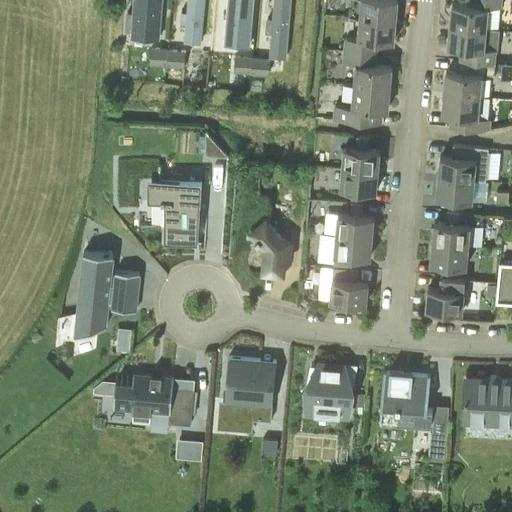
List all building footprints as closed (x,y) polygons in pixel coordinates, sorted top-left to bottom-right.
[(140,0),(137,43),(155,45),(159,0),(140,0)] [(207,26),(207,21),(208,0),(190,0),(189,25),(207,26)] [(242,43),(243,34),(245,0),(226,0),(223,41),(242,43)] [(295,0),(275,0),(270,55),(289,57),(295,0)] [(397,0),(351,0),(350,14),(341,13),(341,14),(360,16),(396,19),(397,0)] [(486,27),(498,28),(500,7),(501,0),(470,0),(470,4),(453,2),(451,24),(486,27)] [(394,41),(396,19),(360,16),(358,37),(345,36),(344,49),(377,52),(378,40),(394,41)] [(451,24),(449,46),(460,47),(459,59),(486,61),(495,62),(496,48),(498,48),(500,28),(498,28),(486,27),(451,24)] [(167,64),(168,49),(151,47),(149,62),(167,64)] [(184,65),(186,50),(168,49),(167,64),(184,65)] [(376,64),(377,52),(344,49),(343,60),(356,62),(354,84),(390,87),(392,65),(376,64)] [(251,72),(253,56),(235,55),(234,70),(251,72)] [(269,73),(270,58),(253,56),(251,72),(269,73)] [(495,62),(486,61),(459,59),(458,71),(446,70),(444,92),(479,95),(482,73),(494,73),(495,62)] [(388,109),(390,87),(354,84),(352,104),(334,103),(333,118),(381,122),(382,109),(388,109)] [(477,117),(479,95),(444,92),(442,114),(451,115),(449,127),(469,128),(481,129),(490,127),(491,118),(477,117)] [(207,132),(205,155),(227,155),(207,132)] [(356,146),(344,145),(342,166),(378,170),(380,149),(368,148),(369,135),(357,134),(356,146)] [(474,179),(486,180),(486,176),(488,176),(491,151),(488,150),(489,146),(454,143),(452,155),(440,154),(438,175),(474,179)] [(364,190),(376,191),(378,170),(342,166),(341,188),(352,189),(351,201),(363,202),(364,190)] [(436,196),(472,200),(474,179),(438,175),(436,196)] [(148,179),(148,201),(164,201),(164,243),(198,243),(202,179),(148,179)] [(508,203),(509,191),(497,190),(496,202),(508,203)] [(374,215),(362,214),(363,202),(351,201),(350,212),(338,211),(336,233),(372,236),(374,215)] [(446,221),(434,220),(432,241),(468,245),(470,223),(458,222),(459,211),(447,210),(446,221)] [(252,239),(267,257),(265,279),(286,281),(287,262),(292,262),(293,250),(288,250),(268,226),(252,239)] [(370,257),(372,236),(336,233),(333,266),(357,268),(358,256),(370,257)] [(455,265),(466,266),(468,245),(432,241),(430,262),(443,264),(441,276),(453,277),(453,276),(455,265)] [(83,251),(74,336),(107,324),(110,301),(113,301),(112,307),(136,310),(140,271),(116,269),(115,283),(112,283),(115,255),(83,251)] [(511,259),(500,259),(496,300),(500,300),(500,301),(511,302),(511,301),(511,259)] [(368,281),(356,280),(357,268),(333,266),(330,299),(366,303),(368,281)] [(453,276),(453,277),(441,276),(440,288),(428,286),(426,308),(462,311),(465,277),(453,276)] [(487,296),(495,297),(496,284),(488,283),(487,296)] [(116,332),(115,348),(130,349),(131,334),(116,332)] [(229,355),(224,415),(251,418),(251,425),(253,426),(254,418),(271,419),(277,359),(273,359),(261,358),(229,355)] [(344,382),(345,366),(318,364),(316,380),(308,388),(306,408),(348,412),(350,391),(344,382)] [(133,381),(117,379),(115,403),(134,405),(133,415),(151,417),(152,407),(170,408),(169,418),(191,420),(194,385),(173,383),(174,372),(134,369),(133,381)] [(433,407),(428,407),(431,373),(384,369),(380,420),(432,424),(433,407)] [(511,379),(466,377),(464,419),(511,421),(511,379)] [(447,432),(433,431),(431,431),(429,456),(447,457),(449,432),(447,432)] [(189,438),(187,458),(202,459),(203,440),(189,438)] [(262,452),(277,453),(278,439),(263,438),(262,452)]
